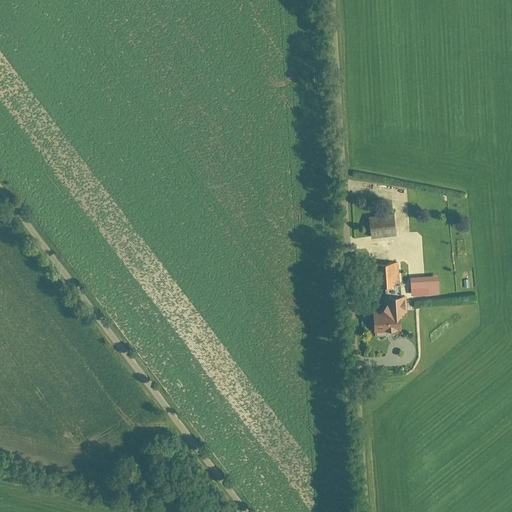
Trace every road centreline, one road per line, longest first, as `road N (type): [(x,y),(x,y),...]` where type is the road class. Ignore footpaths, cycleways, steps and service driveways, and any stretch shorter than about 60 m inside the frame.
road 1 (residential): [(336,0),(367,511)]
road 2 (residential): [(247,511),(0,182)]
